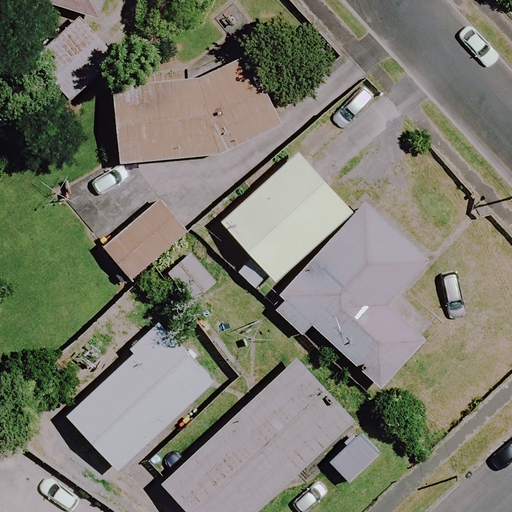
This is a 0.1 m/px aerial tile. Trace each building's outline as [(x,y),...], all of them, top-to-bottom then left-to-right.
[(25,0),(28,3),(28,4),(100,18),(103,0),(25,0)] [(117,60),(78,21),(31,67),(69,106),(117,60)] [(115,90),(122,166),(232,156),(282,128),(242,56),(194,83),(115,90)] [(350,215),(297,157),(221,227),(275,285),(350,215)] [(185,237),(157,203),(101,248),(130,283),(185,237)] [(424,268),(366,211),(271,309),(302,340),(364,399),(420,342),(386,308),(424,268)] [(215,282),(189,256),(165,280),(191,306),(215,282)] [(214,383),(161,329),(66,420),(119,475),(214,383)] [(258,511),(354,425),(291,356),(242,402),(156,480),(185,511),(258,511)] [(37,511),(57,486),(0,444),(0,499),(17,511),(37,511)]
